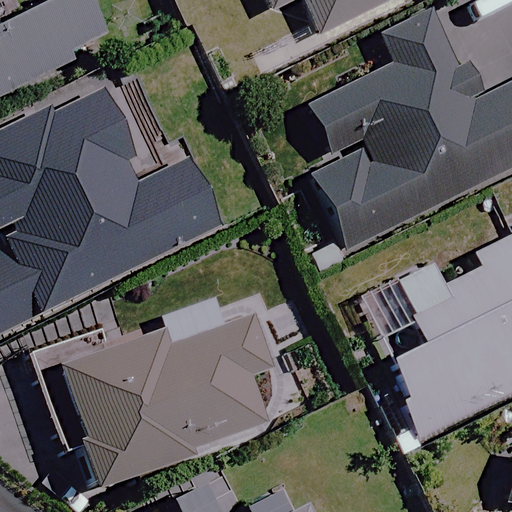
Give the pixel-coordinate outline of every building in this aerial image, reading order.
[(0,98),(61,69),(57,59),(99,39),(80,0),(65,0),(0,32),(0,98)] [(226,0),(240,28),(266,16),(283,50),(389,0),(226,0)] [(299,176),(330,161),(338,178),(283,204),(313,268),(511,174),(511,94),(445,126),(438,110),(416,65),(402,35),(346,61),(359,90),(277,129),(299,176)] [(132,185),(88,94),(0,136),(0,337),(212,235),(177,163),(132,185)] [(358,399),(388,457),(511,394),(511,285),(510,282),(496,289),(487,271),(503,263),(495,249),(444,275),(450,287),(421,301),(422,303),(414,307),(403,285),(365,305),(382,338),(376,341),(389,365),(359,380),(367,395),(358,399)] [(64,475),(78,511),(95,511),(181,481),(177,469),(261,438),(229,353),(145,385),(138,366),(101,380),(92,356),(23,382),(59,477),(64,475)] [(511,511),(511,476),(496,475),(492,511),(511,511)]
